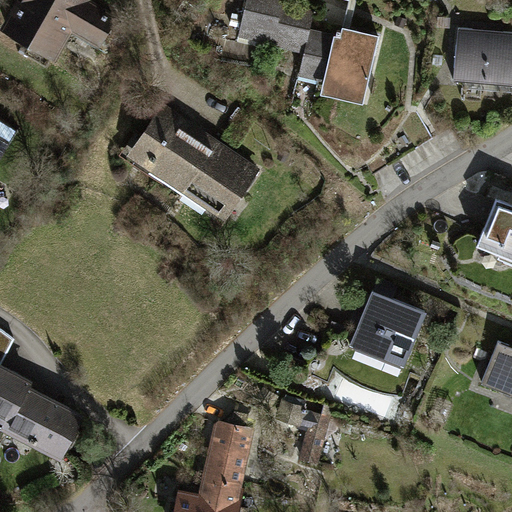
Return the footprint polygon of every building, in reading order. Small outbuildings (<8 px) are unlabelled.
[(18,0),(1,31),(54,61),(71,31),(101,49),(119,17),(89,1),(89,0),(18,0)] [(247,0),(239,37),(304,52),(299,74),(326,80),(322,93),(364,103),(380,34),(344,26),(342,34),(310,27),(314,9),(285,2),(285,0),(247,0)] [(511,31),(458,27),(454,81),(511,85),(511,31)] [(263,170),(163,101),(126,155),(226,224),(263,170)] [(0,158),(17,131),(0,120),(0,158)] [(511,202),(498,197),(478,245),(500,254),(498,260),(511,265),(511,202)] [(425,315),(371,293),(350,344),(404,366),(425,315)] [(17,339),(0,330),(0,360),(5,363),(17,339)] [(511,347),(499,343),(483,382),(511,393),(511,347)] [(30,382),(0,366),(0,421),(7,425),(28,387),(30,382)] [(306,430),(298,461),(318,467),(335,404),(311,397),(309,401),(264,386),(256,413),(306,430)] [(83,415),(28,387),(7,425),(5,429),(61,457),(83,415)] [(239,511),(256,429),(216,421),(199,493),(178,488),(173,511),(239,511)]
